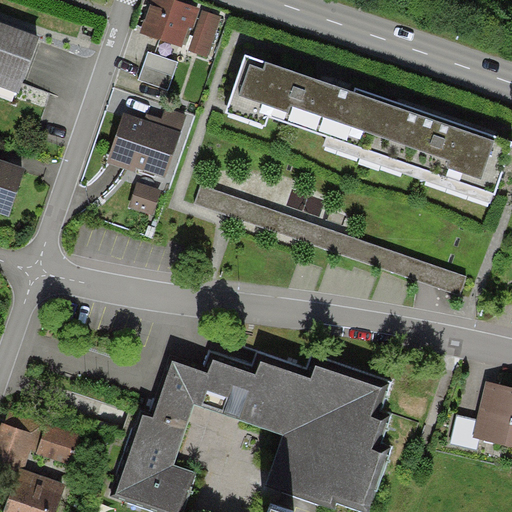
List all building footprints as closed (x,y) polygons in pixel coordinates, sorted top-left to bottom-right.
[(200,11),(169,0),(153,0),(141,34),(181,49),(189,28),(194,29),(200,11)] [(221,17),(203,11),(189,52),(207,58),(221,17)] [(0,27),(0,89),(17,95),(37,41),(0,27)] [(324,82),(247,55),(226,114),(265,127),(269,117),(496,196),(511,149),(511,142),(435,116),(355,88),(353,92),(324,82)] [(173,77),(143,68),(139,81),(168,91),(173,77)] [(144,122),(123,115),(107,164),(134,174),(136,169),(166,179),(187,116),(150,104),(144,122)] [(0,215),(9,218),(24,173),(0,164),(0,215)] [(161,191),(137,183),(129,208),(153,215),(161,191)] [(463,278),(199,187),(193,206),(457,296),(463,278)] [(167,511),(184,511),(197,473),(173,465),(193,407),(284,435),(265,487),(332,510),(336,500),(365,510),(383,456),(374,452),(384,422),(373,419),(383,390),(319,368),(315,380),(262,362),(257,376),(215,361),(210,374),(173,360),(154,419),(145,416),(117,495),(167,511)] [(511,390),(499,388),(486,385),(478,421),(457,417),(451,443),(475,449),(477,438),(511,445),(511,390)] [(71,465),(81,436),(7,411),(0,430),(0,468),(17,474),(19,468),(24,470),(30,452),(71,465)] [(56,511),(66,485),(24,470),(19,468),(17,474),(3,511),(56,511)]
